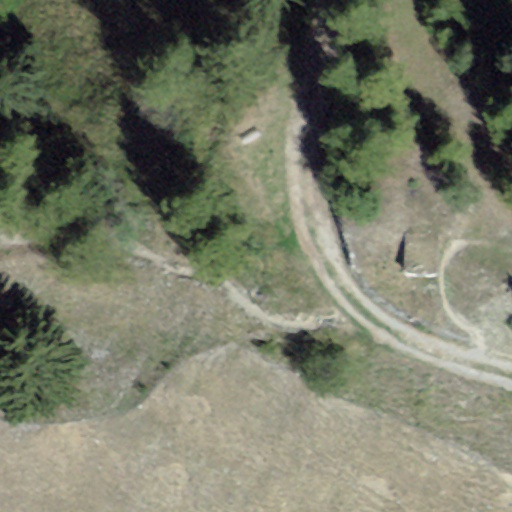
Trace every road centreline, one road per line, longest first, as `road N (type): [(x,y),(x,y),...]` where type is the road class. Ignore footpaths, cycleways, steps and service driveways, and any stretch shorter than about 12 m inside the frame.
road 1 (track): [(313,0),(309,227),(350,303)]
road 2 (track): [(350,303),(392,334),(474,364)]
